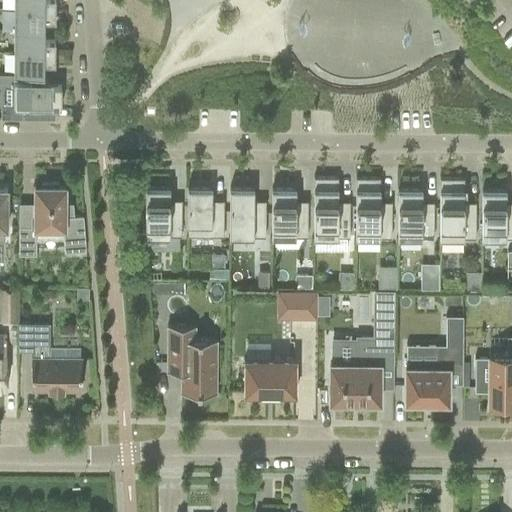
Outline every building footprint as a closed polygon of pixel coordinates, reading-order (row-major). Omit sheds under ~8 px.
[(13,0),(14,9),(55,9),(54,0),(13,0)] [(55,20),(55,9),(14,9),(13,30),(44,31),(44,20),(55,20)] [(43,41),(44,31),(13,30),(13,52),(54,52),(55,41),(43,41)] [(54,64),(54,52),(13,52),(13,74),(43,75),(43,64),(54,64)] [(49,80),(14,80),(14,105),(1,105),(0,118),(52,119),(53,107),(61,107),(61,86),(49,85),(49,80)] [(337,204),(337,177),(313,177),(313,237),(349,237),(349,201),(348,201),(348,204),(337,204)] [(379,205),(379,177),(356,177),(355,237),(391,237),(391,201),(390,201),(390,205),(379,205)] [(463,211),(463,178),(439,178),(439,238),(475,238),(475,202),(474,202),(474,211),(463,211)] [(65,187),(58,187),(58,182),(42,184),(42,187),(35,187),(35,204),(33,204),(32,215),(34,215),(34,227),(18,227),(18,255),(36,255),(36,240),(41,239),(41,228),(56,228),(57,238),(63,238),(64,252),(85,251),(83,215),(73,216),(72,204),(64,205),(65,187)] [(169,203),(169,188),(145,188),(145,236),(181,236),(181,200),(180,200),(180,203),(169,203)] [(211,209),(211,188),(187,188),(187,236),(223,236),(223,200),(222,200),(222,209),(211,209)] [(253,200),(253,188),(229,188),(229,236),(265,237),(265,200),(264,200),(264,209),(253,209),(253,200)] [(295,204),(295,189),(271,189),(271,237),(307,237),(307,200),(306,200),(306,204),(295,204)] [(421,205),(421,190),(397,189),(397,237),(433,238),(433,201),(432,201),(432,205),(421,205)] [(511,205),(505,206),(505,190),(481,190),(481,238),(511,238),(511,205)] [(327,267),(327,253),(315,253),(315,267),(327,267)] [(223,266),(223,255),(212,255),(212,266),(223,266)] [(307,267),(307,256),(296,256),(296,267),(307,267)] [(258,268),(258,258),(243,258),(243,268),(258,268)] [(378,283),(378,287),(395,287),(395,283),(395,267),(386,267),(386,275),(378,275),(378,283)] [(227,279),(227,270),(209,269),(209,279),(227,279)] [(257,271),(257,288),(268,288),(268,271),(257,271)] [(338,272),(338,288),(352,288),(352,272),(338,272)] [(479,289),(479,273),(467,272),(467,289),(479,289)] [(295,275),(295,287),(311,288),(311,275),(295,275)] [(153,282),(153,293),(168,293),(168,282),(153,282)] [(2,286),(1,319),(18,319),(18,287),(2,286)] [(88,299),(89,287),(77,287),(76,299),(88,299)] [(314,320),(315,293),(276,293),(276,319),(314,320)] [(374,298),(374,337),(357,337),(357,364),(330,364),(330,401),(349,402),(349,403),(360,403),(360,402),(379,402),(379,361),(393,362),(394,299),(374,298)] [(445,345),(437,345),(437,359),(406,358),(406,367),(405,367),(405,402),(448,402),(448,368),(447,368),(447,366),(447,362),(462,362),(462,316),(445,316),(445,345)] [(49,357),(49,323),(18,323),(18,351),(32,351),(32,357),(31,357),(31,389),(48,390),(48,391),(63,391),(63,390),(81,390),(81,357),(49,357)] [(167,372),(181,372),(181,392),(215,393),(216,339),(194,339),(195,325),(167,325),(167,372)] [(474,357),(474,391),(488,391),(488,403),(499,403),(499,407),(511,406),(511,335),(506,336),(506,355),(488,355),(488,357),(474,357)] [(297,358),(246,358),(245,393),(263,393),(263,394),(279,394),(279,393),(297,393),(297,358)]
